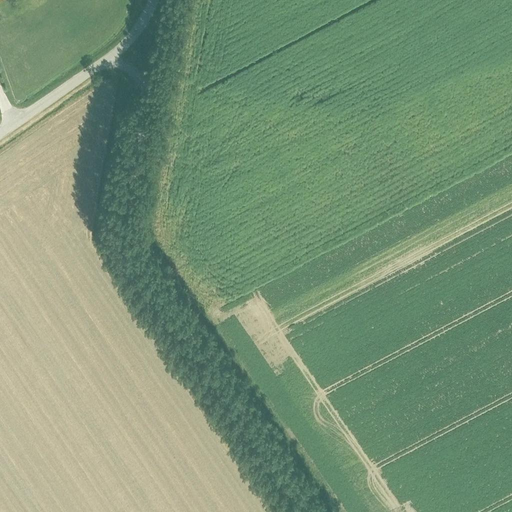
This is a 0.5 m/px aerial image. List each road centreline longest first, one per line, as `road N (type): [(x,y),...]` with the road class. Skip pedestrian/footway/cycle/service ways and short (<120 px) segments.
road 1 (unclassified): [(312,511),(130,250),(126,197),(149,90)]
road 2 (tertiary): [(101,63),(0,132)]
